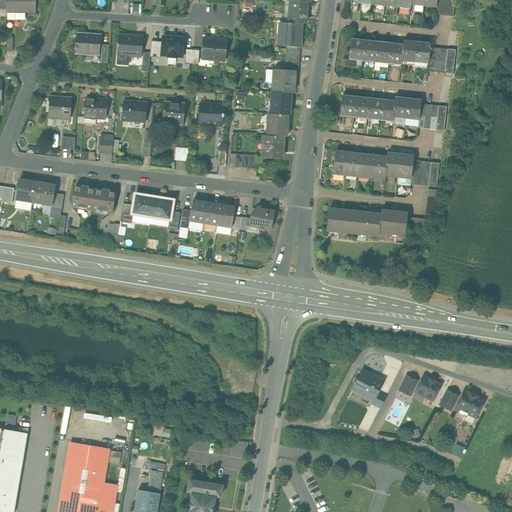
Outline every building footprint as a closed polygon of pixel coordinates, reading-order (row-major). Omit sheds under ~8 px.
[(6,0),(6,16),(6,17),(7,17),(9,20),(24,20),(25,17),(25,12),(34,12),(34,13),(35,13),(35,0),(6,0)] [(410,0),(397,0),(397,7),(410,9),(410,5),(410,0)] [(307,2),(292,1),(290,23),(302,24),(305,24),(307,2)] [(290,23),(279,23),(278,46),(286,46),(286,47),(300,47),(302,24),(290,23)] [(101,35),(77,33),(76,46),(75,46),(75,50),(76,50),(75,53),(99,56),(99,49),(100,45),(101,35)] [(143,37),(120,35),(119,45),(118,44),(118,47),(119,47),(117,64),(127,65),(128,56),(141,57),(143,37)] [(184,38),(162,37),(161,55),(168,56),(168,58),(176,58),(176,57),(183,57),(184,38)] [(227,40),(204,38),(202,59),(225,61),(227,40)] [(365,40),(351,39),(348,59),(362,61),(365,40)] [(377,41),(365,40),(362,61),(375,62),(377,41)] [(417,42),(404,40),(403,44),(401,61),(414,62),(417,42)] [(390,43),(377,41),(375,62),(388,64),(390,43)] [(430,43),(417,42),(414,62),(428,64),(428,59),(429,47),(430,43)] [(403,44),(390,43),(388,64),(401,65),(401,61),(403,44)] [(109,45),(100,45),(99,49),(101,49),(100,63),(107,63),(109,45)] [(300,47),(286,47),(286,55),(300,56),(300,47)] [(150,53),(143,53),(142,67),(149,67),(150,53)] [(299,62),(286,61),(285,71),(295,71),(299,72),(299,62)] [(285,71),(275,70),(273,92),(291,93),(294,93),(295,71),(285,71)] [(273,92),(271,92),(270,114),(288,115),(290,115),(291,93),(273,92)] [(356,97),(342,95),(340,116),(346,117),(346,114),(353,115),(353,117),(356,97)] [(71,99),(49,97),(49,98),(50,98),(48,115),(48,116),(70,118),(71,99)] [(369,98),(356,97),(353,117),(359,118),(359,115),(366,116),(366,119),(369,98)] [(408,98),(395,97),(394,101),(393,118),(398,119),(398,116),(405,117),(405,119),(408,98)] [(382,99),(369,98),(366,119),(372,119),(372,117),(379,118),(379,120),(382,99)] [(421,100),(408,98),(405,119),(411,120),(411,117),(418,118),(418,121),(419,121),(419,116),(421,104),(421,100)] [(94,118),(96,100),(85,99),(84,117),(94,118)] [(394,101),(382,99),(379,120),(385,121),(385,118),(392,119),(392,122),(393,118),(394,101)] [(96,100),(94,118),(96,118),(105,119),(107,100),(96,100)] [(147,102),(124,101),(122,121),(145,122),(147,102)] [(184,104),(164,103),(163,121),(183,123),(184,104)] [(223,105),(200,104),(200,103),(198,124),(199,124),(199,123),(221,125),(221,126),(222,126),(223,117),(224,117),(224,114),(223,114),(224,105),(223,105)] [(270,114),(268,114),(266,136),(283,137),(287,137),(288,115),(270,114)] [(70,118),(49,116),(48,125),(64,126),(64,124),(69,124),(70,118)] [(95,125),(96,118),(94,118),(84,117),(78,117),(77,124),(95,125)] [(152,131),(145,131),(144,142),(151,143),(152,131)] [(266,136),(263,135),(263,136),(266,137),(265,157),(262,157),(262,158),(282,159),(283,137),(266,136)] [(75,137),(62,136),(61,148),(74,149),(75,137)] [(99,152),(112,153),(112,152),(113,140),(100,139),(99,152)] [(151,143),(144,142),(143,156),(150,157),(151,143)] [(189,148),(176,147),(175,160),(188,161),(189,148)] [(227,150),(219,150),(218,166),(225,166),(227,150)] [(348,153),(335,152),(333,172),(346,174),(348,153)] [(361,155),(348,153),(346,174),(359,175),(361,155)] [(400,155),(387,153),(387,157),(385,174),(398,175),(400,155)] [(250,155),(242,155),(241,168),(249,168),(250,155)] [(374,156),(361,155),(359,175),(372,176),(374,156)] [(414,156),(400,155),(398,175),(411,177),(412,172),(413,160),(414,156)] [(387,157),(374,156),(372,176),(385,178),(385,174),(387,157)] [(36,183),(19,181),(16,199),(33,202),(33,201),(36,183)] [(55,186),(36,183),(33,201),(43,203),(43,204),(52,205),(54,196),(55,186)] [(14,188),(5,187),(3,202),(12,203),(14,188)] [(82,188),(74,187),(71,206),(92,209),(95,190),(88,189),(88,188),(82,187),(82,188)] [(440,190),(428,189),(427,196),(439,197),(440,190)] [(108,191),(102,190),(102,191),(95,190),(92,209),(112,212),(115,194),(108,192),(108,191)] [(154,198),(136,195),(134,205),(133,214),(151,216),(154,198)] [(54,196),(52,205),(51,208),(55,208),(62,210),(64,198),(54,196)] [(173,201),(154,198),(151,216),(169,219),(170,219),(171,211),(173,201)] [(207,203),(192,201),(191,210),(189,220),(190,220),(196,221),(203,223),(207,203)] [(220,205),(207,203),(203,223),(217,225),(220,205)] [(134,205),(123,204),(120,222),(132,223),(133,214),(134,205)] [(235,207),(220,205),(217,225),(231,227),(233,216),(235,207)] [(261,207),(258,207),(256,209),(255,215),(251,214),(249,226),(259,227),(259,230),(264,230),(265,228),(271,229),(274,212),(262,210),(261,207)] [(53,216),(60,218),(61,215),(62,210),(55,208),(53,216)] [(352,233),(355,211),(329,208),(326,230),(352,233)] [(188,229),(190,220),(189,220),(191,210),(183,209),(180,227),(188,229)] [(380,214),(379,232),(405,235),(406,229),(407,217),(408,213),(381,210),(380,214)] [(180,213),(171,211),(170,219),(169,219),(168,229),(177,230),(180,213)] [(355,211),(352,233),(379,236),(379,232),(380,214),(355,211)] [(242,217),(233,216),(231,227),(240,229),(242,217)] [(425,219),(407,217),(406,229),(423,231),(425,219)] [(259,227),(249,226),(246,225),(246,230),(245,232),(259,234),(259,230),(259,227)] [(187,238),(188,229),(180,227),(178,236),(187,238)] [(384,380),(362,369),(352,390),(373,401),(378,393),(384,380)] [(406,376),(399,390),(410,395),(417,381),(406,376)] [(429,379),(423,376),(415,391),(426,397),(427,399),(430,400),(431,400),(433,401),(441,385),(434,382),(435,381),(429,379)] [(458,396),(447,390),(440,405),(451,410),(458,396)] [(477,397),(468,392),(468,393),(464,391),(455,409),(459,411),(458,413),(466,417),(468,413),(476,417),(484,401),(476,398),(477,397)] [(378,393),(373,401),(371,404),(380,408),(385,397),(378,393)] [(13,430),(16,415),(8,414),(5,428),(13,430)] [(13,511),(28,434),(0,429),(0,511),(13,511)] [(233,440),(231,454),(245,456),(247,442),(233,440)] [(109,449),(70,443),(58,511),(98,511),(107,462),(109,450),(109,449)] [(121,452),(109,450),(107,462),(119,464),(121,452)] [(164,473),(152,470),(150,479),(162,481),(164,473)] [(150,479),(149,479),(147,490),(160,492),(162,481),(150,479)] [(222,486),(189,480),(187,491),(193,492),(189,511),(211,511),(215,496),(220,497),(222,486)] [(156,511),(160,493),(138,490),(135,510),(146,511),(156,511)]
